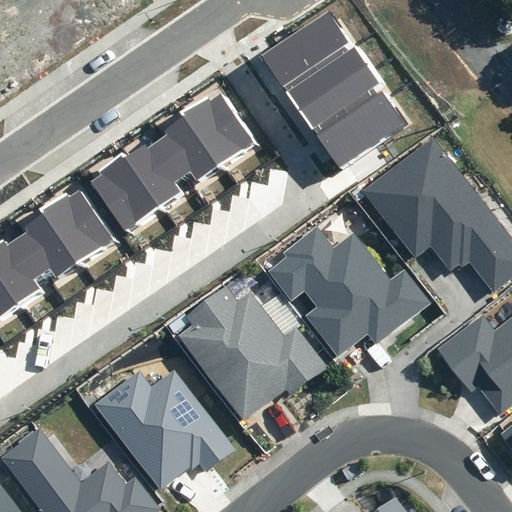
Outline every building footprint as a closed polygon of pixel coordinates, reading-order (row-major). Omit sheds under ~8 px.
[(286,90),(355,42),(331,9),(262,56),(286,90)] [(304,117),(373,69),(355,42),(286,90),(304,117)] [(322,144),(392,96),(373,69),(304,117),(322,144)] [(207,96),(187,110),(223,164),(254,144),(222,95),(211,102),(207,96)] [(340,169),(410,121),(392,96),(322,144),(340,169)] [(161,141),(187,177),(191,174),(196,182),(223,164),(187,110),(180,114),(183,119),(166,130),(169,135),(161,141)] [(511,278),(511,238),(433,138),(364,191),(416,258),(431,246),(450,271),(458,265),(462,269),(470,263),(493,293),(511,278)] [(164,205),(165,208),(185,194),(180,187),(190,181),(187,177),(161,141),(146,151),(143,147),(130,156),(164,205)] [(164,205),(130,156),(92,182),(126,231),(164,205)] [(67,194),(45,210),(82,261),(113,240),(80,192),(71,198),(67,194)] [(20,238),(47,275),(51,272),(56,280),(82,261),(45,210),(42,212),(44,215),(26,228),(28,231),(20,238)] [(391,280),(353,231),(334,246),(317,225),(283,252),(287,257),(269,272),(291,300),(303,290),(318,308),(307,316),(339,355),(369,332),(377,342),(429,301),(404,270),(391,280)] [(0,274),(20,302),(25,306),(44,292),(39,285),(50,277),(47,275),(20,238),(6,248),(3,244),(0,245),(0,274)] [(159,271),(123,275),(126,309),(163,305),(159,271)] [(0,316),(20,302),(0,274),(0,316)] [(238,300),(226,285),(186,315),(193,325),(180,335),(244,420),(286,389),(291,395),(328,367),(297,327),(285,336),(251,290),(238,300)] [(499,415),(511,405),(511,315),(495,329),(483,314),(437,348),(472,394),(479,389),(499,415)] [(152,386),(140,370),(95,404),(161,490),(190,468),(192,470),(199,464),(206,473),(237,450),(175,368),(152,386)] [(511,424),(500,434),(511,449),(511,424)] [(82,481),(40,427),(0,458),(41,511),(156,511),(160,509),(136,477),(127,484),(108,460),(82,481)] [(23,511),(0,482),(0,511),(23,511)] [(406,511),(396,498),(376,511),(406,511)]
